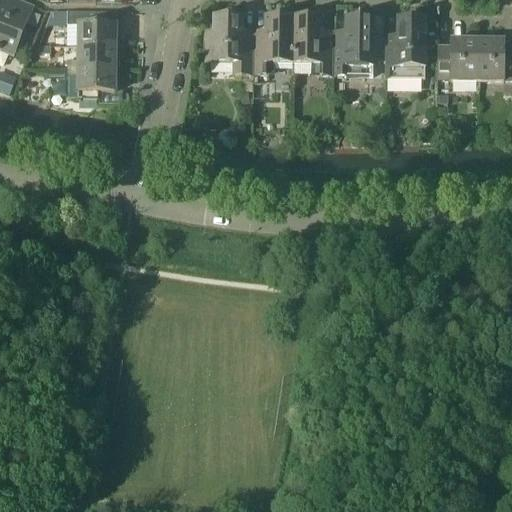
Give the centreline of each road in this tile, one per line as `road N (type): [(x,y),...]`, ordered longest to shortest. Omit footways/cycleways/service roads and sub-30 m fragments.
road 1 (unclassified): [(146,204),(324,227),(511,220)]
road 2 (residential): [(146,204),(186,0)]
road 3 (unclassified): [(0,176),(146,204)]
